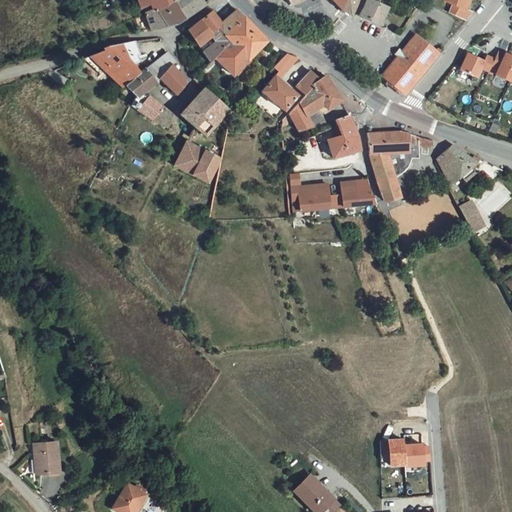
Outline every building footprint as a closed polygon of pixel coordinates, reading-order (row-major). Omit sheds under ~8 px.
[(159,0),(150,3),(151,6),(143,9),(149,25),(150,25),(165,22),(179,17),(184,14),(174,0),(159,0)] [(174,0),(184,14),(201,4),(203,2),(201,0),(174,0)] [(340,0),(338,6),(343,9),(348,12),(352,4),(353,0),(340,0)] [(381,18),(390,1),(388,0),(365,0),(362,9),(381,18)] [(445,0),(445,3),(462,11),(469,3),(464,0),(445,0)] [(394,2),(390,1),(381,18),(385,20),(394,2)] [(215,26),(226,41),(214,54),(229,74),(265,40),(237,8),(220,21),(215,26)] [(226,41),(215,26),(220,21),(212,9),(189,26),(188,28),(198,42),(203,39),(211,32),(216,39),(207,45),(202,49),(209,59),(214,54),(226,41)] [(408,85),(434,50),(431,47),(413,34),(384,67),(408,85)] [(198,42),(202,49),(207,45),(203,39),(198,42)] [(139,56),(135,40),(130,41),(121,42),(126,60),(129,59),(139,56)] [(125,82),(138,73),(129,59),(126,60),(121,42),(108,45),(108,47),(91,54),(125,82)] [(511,51),(501,47),(497,56),(493,65),(499,68),(498,71),(511,77),(511,51)] [(493,65),(497,56),(489,52),(487,57),(471,49),(462,66),(479,74),(484,64),(491,68),(493,65)] [(294,55),(285,50),(271,65),(275,68),(258,88),(280,107),(293,93),(275,76),(294,55)] [(173,58),(169,54),(151,73),(156,80),(159,77),(170,63),(173,58)] [(181,77),(170,63),(159,77),(173,92),(183,83),(181,77)] [(156,80),(151,73),(146,68),(138,73),(125,82),(137,91),(142,89),(156,80)] [(308,69),(293,86),(302,94),(313,83),(318,78),(308,69)] [(313,83),(325,107),(340,99),(333,86),(324,73),(323,72),(318,78),(313,83)] [(493,76),(492,83),(503,84),(504,77),(493,76)] [(307,116),(325,107),(313,83),(302,94),(299,98),(307,116)] [(225,110),(200,88),(197,91),(193,95),(215,116),(213,119),(222,125),(223,116),(225,110)] [(159,107),(160,105),(148,95),(138,105),(147,114),(157,122),(164,126),(169,113),(159,107)] [(190,124),(200,132),(213,119),(215,116),(193,95),(178,112),(190,124)] [(310,123),(307,116),(299,98),(287,110),(296,127),(310,123)] [(326,135),(330,154),(356,147),(354,135),(350,123),(348,117),(347,114),(333,118),(334,122),(337,132),(326,135)] [(225,127),(229,129),(232,119),(223,116),(222,125),(221,130),(224,131),(225,127)] [(396,123),(368,125),(371,144),(375,163),(381,181),(385,192),(400,187),(394,167),(400,166),(405,165),(407,164),(409,163),(410,162),(411,161),(411,159),(412,158),(412,156),(411,154),(410,152),(409,151),(408,150),(407,149),(411,149),(410,144),(415,144),(413,129),(409,129),(408,125),(396,123)] [(440,158),(453,177),(460,171),(464,174),(475,163),(471,160),(476,154),(454,138),(450,137),(437,151),(440,158)] [(201,149),(185,140),(172,164),(189,173),(201,149)] [(216,157),(201,149),(189,173),(203,180),(216,157)] [(440,158),(437,151),(430,156),(432,160),(440,158)] [(353,172),(341,173),(342,185),(343,197),(363,196),(362,184),(357,184),(357,174),(353,174),(353,172)] [(329,174),(317,175),(317,177),(314,177),(315,199),(335,198),(334,186),(330,186),(329,174)] [(296,189),(293,189),(293,201),(315,199),(314,177),(310,177),(310,175),(298,176),(298,180),(299,188),(296,189)] [(371,183),(362,184),(363,196),(375,195),(371,183)] [(469,184),(456,190),(465,208),(478,201),(469,184)] [(342,185),(334,186),(335,198),(343,197),(342,185)] [(482,209),(478,201),(465,208),(469,216),(482,209)] [(56,432),(32,434),(33,451),(40,450),(41,466),(59,465),(56,432)] [(408,441),(392,442),(394,469),(411,469),(408,441)] [(389,443),(382,444),(384,463),(391,464),(389,443)] [(294,483),(324,511),(339,496),(310,467),(294,483)] [(126,476),(111,499),(129,511),(145,488),(126,476)]
